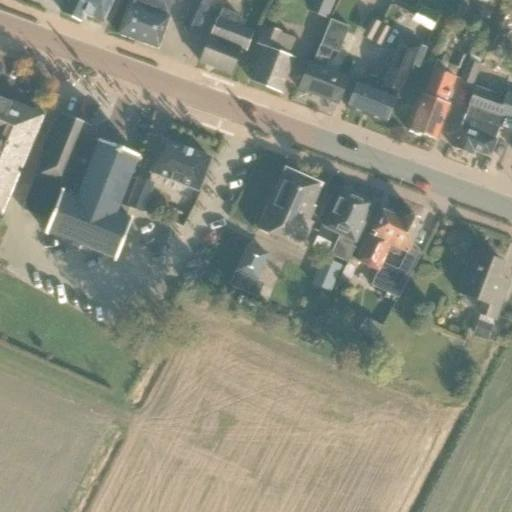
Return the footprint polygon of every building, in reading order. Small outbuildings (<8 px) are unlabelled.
[(67,0),(62,12),(80,21),(83,14),(102,23),(112,0),(67,0)] [(134,0),(133,4),(129,3),(118,34),(158,49),(169,17),(166,16),(171,0),(134,0)] [(192,0),(191,5),(182,26),(197,33),(206,12),(211,0),(192,0)] [(333,0),(309,0),(306,9),(326,17),(333,0)] [(430,31),(439,15),(420,5),(412,21),(430,31)] [(240,48),(246,50),(253,31),(236,24),(239,16),(222,9),(218,18),(218,17),(211,36),(210,35),(200,62),(230,74),(240,48)] [(332,50),(339,53),(349,27),(330,20),(320,45),(312,63),(309,62),(298,89),(337,104),(348,77),(325,68),(332,50)] [(295,39),(282,34),(283,33),(264,26),(257,44),(264,47),(251,81),(280,92),(293,58),(288,56),(295,39)] [(383,80),(371,75),(368,85),(358,81),(347,108),(385,123),(396,97),(399,98),(413,65),(418,67),(425,49),(408,42),(400,39),(383,80)] [(459,79),(473,84),(480,64),(467,59),(459,79)] [(455,77),(433,69),(423,95),(422,95),(409,132),(419,136),(420,133),(436,139),(449,104),(446,103),(455,77)] [(511,119),(511,95),(507,93),(505,98),(475,86),(469,105),(498,116),(499,115),(506,118),(511,119)] [(0,211),(40,116),(0,99),(0,211)] [(473,150),(489,156),(495,140),(495,139),(499,127),(502,128),(506,118),(499,115),(498,116),(469,105),(461,127),(460,126),(452,148),(471,154),(473,150)] [(119,206),(138,157),(138,156),(120,149),(99,140),(96,147),(95,149),(83,144),(90,127),(60,115),(53,132),(49,132),(41,151),(45,152),(22,209),(50,220),(45,232),(71,242),(70,245),(88,252),(89,249),(115,260),(131,219),(125,217),(128,209),(119,206)] [(210,158),(163,140),(151,172),(198,190),(210,158)] [(257,229),(302,248),(310,228),(306,226),(314,206),(312,205),(321,185),(285,169),(276,189),(275,189),(257,229)] [(135,175),(124,201),(141,208),(152,182),(135,175)] [(369,202),(343,190),(325,227),(340,234),(330,254),(347,263),(355,247),(352,246),(364,221),(361,220),(369,202)] [(421,226),(418,219),(409,215),(402,217),(401,220),(383,211),(373,231),(376,232),(374,236),(369,234),(357,260),(378,270),(371,285),(386,292),(392,280),(404,286),(421,253),(410,248),(421,226)] [(256,295),(269,249),(244,242),(230,288),(256,295)] [(479,313),(496,320),(507,290),(496,285),(504,263),(473,251),(458,293),(483,302),(479,313)] [(342,266),(322,257),(310,283),(330,292),(342,266)] [(374,340),(381,326),(365,317),(358,332),(374,340)] [(488,340),(493,326),(482,322),(477,336),(488,340)]
